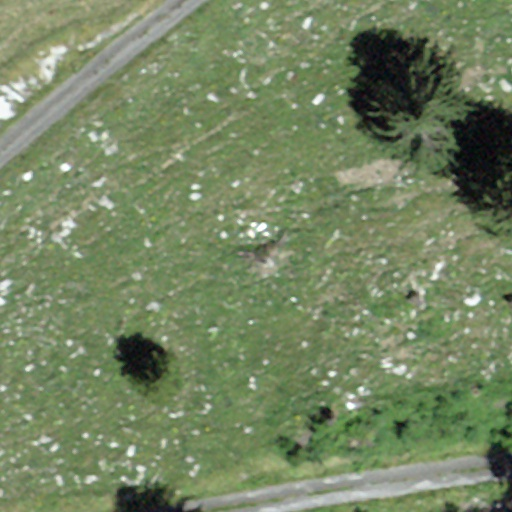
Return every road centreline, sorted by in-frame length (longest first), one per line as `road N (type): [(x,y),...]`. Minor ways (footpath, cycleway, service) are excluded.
road 1 (track): [(204,0),(0,175)]
road 2 (track): [(263,511),(511,476)]
